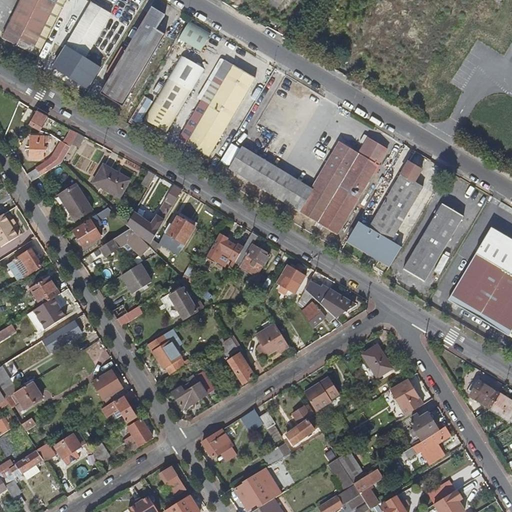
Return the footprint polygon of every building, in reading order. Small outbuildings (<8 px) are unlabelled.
[(22,0),(3,40),(39,57),(66,0),(22,0)] [(62,45),(91,62),(116,19),(108,13),(115,0),(88,0),(87,1),(85,1),(79,10),(62,45)] [(158,12),(107,96),(129,109),(170,40),(162,35),(171,20),(158,12)] [(190,22),(180,40),(202,52),(212,34),(190,22)] [(172,139),(209,75),(186,61),(148,125),(172,139)] [(206,106),(183,142),(211,160),(260,84),(230,65),(216,88),(214,87),(204,105),(206,106)] [(26,127),(33,116),(25,112),(19,123),(26,127)] [(39,131),(47,118),(36,112),(28,127),(39,131)] [(71,130),(63,143),(67,147),(69,148),(71,145),(74,139),(79,135),(71,130)] [(77,149),(84,137),(79,135),(74,139),(71,145),(77,149)] [(44,162),(44,152),(49,152),(49,149),(45,148),(46,140),(31,139),(29,160),(44,162)] [(245,153),(235,171),(342,236),(391,154),(372,142),(363,158),(345,147),(315,196),(245,153)] [(31,184),(60,164),(69,148),(67,147),(63,143),(52,159),(27,177),(31,184)] [(130,181),(103,166),(93,185),(119,200),(130,181)] [(378,224),(374,231),(396,244),(427,192),(418,187),(426,174),(413,166),(400,188),(394,185),(383,203),(389,207),(384,215),(380,212),(374,222),(378,224)] [(148,189),(156,176),(149,172),(141,185),(148,189)] [(92,212),(75,187),(58,197),(75,223),(92,212)] [(173,208),(182,192),(175,187),(165,203),(173,208)] [(408,271),(429,283),(467,221),(446,208),(408,271)] [(102,240),(94,225),(96,223),(97,226),(114,215),(109,209),(92,220),(93,221),(74,233),(85,250),(102,240)] [(152,241),(164,221),(158,218),(158,219),(153,226),(144,220),(134,214),(127,227),(131,231),(136,236),(150,244),(152,241)] [(153,226),(158,219),(153,215),(149,219),(146,217),(144,220),(153,226)] [(0,247),(13,239),(0,218),(0,217),(0,247)] [(179,258),(196,230),(178,220),(161,247),(176,256),(179,258)] [(18,237),(28,231),(25,226),(15,232),(18,237)] [(136,236),(131,231),(101,250),(107,259),(128,246),(141,258),(150,248),(148,247),(146,245),(136,236)] [(396,244),(374,231),(367,242),(364,241),(359,250),(362,252),(361,252),(383,265),(396,244)] [(453,302),(511,337),(511,242),(496,232),(453,302)] [(258,279),(270,258),(253,248),(259,238),(253,234),(244,250),(240,257),(241,257),(240,260),(244,262),(240,268),(258,279)] [(220,236),(208,257),(226,267),(230,260),(232,262),(236,264),(240,257),(244,250),(237,246),(236,248),(225,241),(226,239),(220,236)] [(176,256),(161,247),(152,241),(150,244),(148,247),(150,248),(157,255),(168,266),(176,256)] [(41,267),(31,251),(14,262),(24,278),(41,267)] [(232,262),(228,269),(231,272),(236,264),(232,262)] [(151,284),(139,266),(122,277),(133,296),(151,284)] [(192,285),(198,275),(189,270),(184,280),(192,285)] [(310,283),(287,270),(277,286),(295,296),(298,290),(304,294),(305,293),(310,283)] [(42,307),(61,295),(50,278),(44,282),(42,280),(35,284),(34,283),(29,286),(42,307)] [(193,289),(183,280),(180,282),(186,293),(194,290),(193,289)] [(321,306),(329,292),(323,288),(322,290),(310,283),(305,293),(311,298),(321,306)] [(193,306),(183,291),(170,299),(184,321),(203,308),(199,302),(193,306)] [(355,306),(330,291),(329,292),(321,306),(335,319),(355,306)] [(302,313),(311,298),(305,293),(304,294),(298,306),(302,313)] [(335,319),(321,306),(318,309),(316,306),(304,315),(313,329),(325,319),(330,324),(335,319)] [(128,315),(123,307),(112,313),(117,321),(125,316),(128,315)] [(130,323),(142,316),(138,308),(128,315),(125,316),(130,323)] [(28,314),(33,323),(40,319),(35,310),(28,314)] [(122,328),(130,323),(125,316),(117,321),(122,328)] [(51,354),(76,339),(77,341),(83,338),(82,336),(83,334),(75,322),(43,342),(51,354)] [(289,348),(275,324),(257,335),(263,346),(268,354),(269,355),(278,350),(280,353),(289,348)] [(15,332),(11,326),(2,332),(6,338),(15,332)] [(242,349),(234,336),(231,338),(234,342),(239,351),(242,349)] [(183,363),(175,350),(178,347),(174,340),(172,341),(171,338),(163,343),(160,338),(148,345),(163,371),(166,369),(170,377),(190,364),(187,361),(183,363)] [(231,347),(230,345),(234,342),(231,338),(218,346),(222,353),(231,347)] [(98,341),(85,350),(93,363),(107,355),(98,341)] [(229,358),(239,351),(234,342),(230,345),(231,347),(222,353),(229,358)] [(268,354),(263,346),(257,349),(262,357),(268,354)] [(392,370),(377,346),(362,356),(377,380),(392,370)] [(253,372),(241,353),(228,362),(243,385),(251,380),(248,374),(253,372)] [(183,411),(215,390),(204,372),(195,378),(199,385),(192,388),(189,383),(173,393),(183,411)] [(127,396),(112,373),(94,384),(104,402),(110,398),(113,404),(115,403),(124,398),(127,396)] [(330,400),(338,395),(327,378),(303,394),(315,412),(331,402),(330,400)] [(423,407),(408,382),(391,393),(392,395),(395,393),(409,416),(423,407)] [(491,412),(501,396),(480,383),(479,384),(476,382),(468,395),(475,400),(474,402),(491,412)] [(40,401),(31,385),(22,390),(6,400),(12,410),(21,404),(25,411),(40,401)] [(136,418),(126,403),(136,397),(133,391),(127,396),(124,398),(125,400),(116,405),(115,403),(113,404),(102,411),(107,419),(108,419),(115,415),(118,420),(123,417),(127,424),(136,418)] [(508,422),(511,415),(511,402),(501,396),(491,412),(508,422)] [(315,414),(309,405),(305,407),(311,417),(315,414)] [(311,417),(305,407),(293,416),(300,427),(287,436),(294,447),(319,429),(311,417)] [(251,434),(264,425),(260,419),(255,410),(241,419),(251,434)] [(275,425),(268,414),(260,419),(264,425),(267,430),(275,425)] [(437,431),(427,415),(419,420),(417,417),(411,420),(413,424),(411,426),(413,430),(410,433),(414,438),(418,436),(421,441),(437,431)] [(0,438),(13,430),(9,425),(13,423),(9,418),(0,423),(0,438)] [(26,432),(36,426),(31,420),(22,426),(26,432)] [(153,438),(142,422),(129,429),(133,437),(125,442),(131,452),(153,438)] [(283,439),(275,425),(267,430),(276,443),(283,439)] [(397,459),(400,464),(414,455),(419,463),(425,459),(429,466),(444,458),(437,446),(449,438),(444,429),(397,459)] [(230,448),(232,446),(222,431),(203,443),(203,444),(212,459),(220,454),(230,448)] [(64,461),(82,449),(74,438),(56,449),(64,461)] [(110,457),(102,443),(91,450),(99,464),(110,457)] [(292,453),(286,444),(279,448),(279,449),(285,458),(292,453)] [(57,457),(49,445),(38,452),(44,462),(46,465),(57,457)] [(224,461),(234,454),(230,448),(220,454),(224,461)] [(270,467),(285,458),(279,449),(264,459),(270,467)] [(13,498),(20,494),(16,486),(13,481),(21,476),(24,475),(28,481),(41,473),(37,467),(44,462),(38,452),(15,467),(0,475),(0,477),(7,488),(13,498)] [(349,477),(360,470),(350,452),(338,460),(349,477)] [(349,477),(338,460),(328,466),(344,491),(347,489),(354,485),(349,477)] [(0,475),(15,467),(12,462),(0,469),(0,475)] [(185,491),(171,469),(160,476),(174,498),(185,491)] [(281,496),(265,470),(250,479),(251,481),(235,491),(247,511),(250,511),(257,507),(259,510),(281,496)] [(366,478),(360,470),(349,477),(354,485),(366,478)] [(470,482),(466,474),(454,482),(459,490),(470,483),(470,482)] [(16,486),(24,481),(21,476),(13,481),(16,486)] [(473,489),(484,481),(481,476),(470,482),(470,483),(473,489)] [(378,506),(367,487),(370,485),(366,478),(354,485),(367,506),(370,511),(375,508),(378,506)] [(363,503),(353,487),(319,509),(321,511),(333,511),(347,503),(351,510),(363,503)] [(453,511),(451,507),(462,500),(457,491),(434,505),(438,511),(453,511)] [(199,511),(189,497),(174,507),(177,511),(199,511)] [(405,511),(405,510),(407,508),(405,504),(402,506),(398,499),(387,505),(390,510),(387,511),(405,511)] [(172,504),(170,501),(161,506),(163,509),(172,504)]
